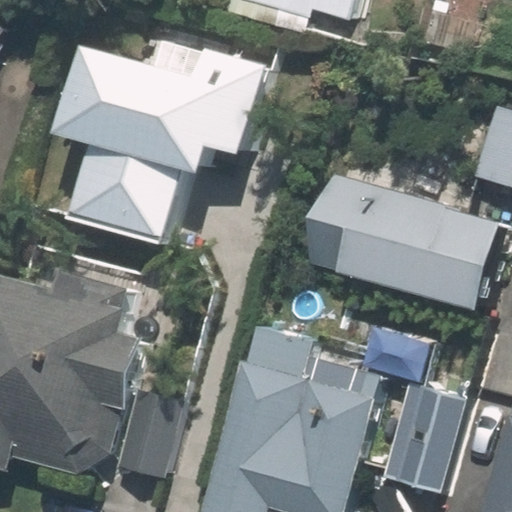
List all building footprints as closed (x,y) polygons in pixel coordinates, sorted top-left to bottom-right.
[(242,0),(241,7),(318,27),(321,16),(359,26),(366,0),(242,0)] [(434,5),(425,36),(474,50),(483,19),(434,5)] [(0,66),(23,27),(0,13),(0,66)] [(255,171),(271,113),(282,73),(213,54),(204,85),(97,56),(70,150),(101,159),(84,223),(177,249),(195,185),(216,191),(224,162),(255,171)] [(511,109),(503,107),(485,173),(511,180),(511,109)] [(343,172),(319,259),(486,306),(511,218),(343,172)] [(186,351),(205,283),(154,269),(148,291),(76,271),(71,288),(1,269),(0,272),(0,461),(20,467),(23,453),(96,474),(125,449),(154,342),(186,351)] [(309,371),(318,337),(269,324),(260,358),(253,355),(209,511),(353,511),(387,393),(309,371)] [(511,511),(511,444),(493,511),(511,511)]
